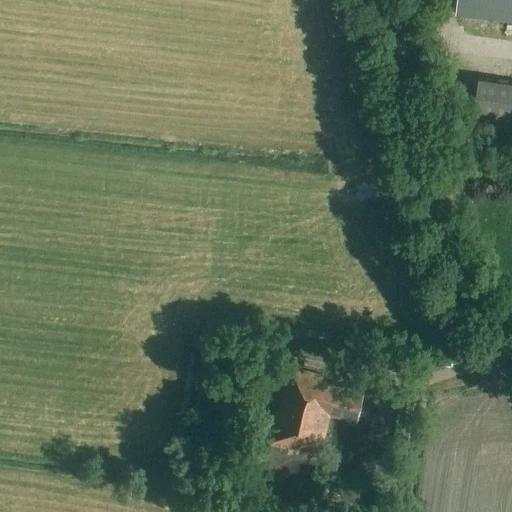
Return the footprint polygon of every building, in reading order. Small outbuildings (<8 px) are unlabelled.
[(511,0),(457,0),(456,13),(511,18),(511,0)] [(511,83),(500,81),(479,78),(472,128),(511,133),(511,83)] [(426,288),(412,297),(428,322),(442,313),(426,288)] [(325,374),(294,366),(288,365),(268,444),(319,457),(329,416),(355,422),(362,391),(323,382),(325,374)] [(232,371),(230,380),(227,379),(220,409),(238,414),(245,384),(242,383),(245,374),(232,371)] [(211,482),(246,491),(253,466),(217,457),(211,482)]
